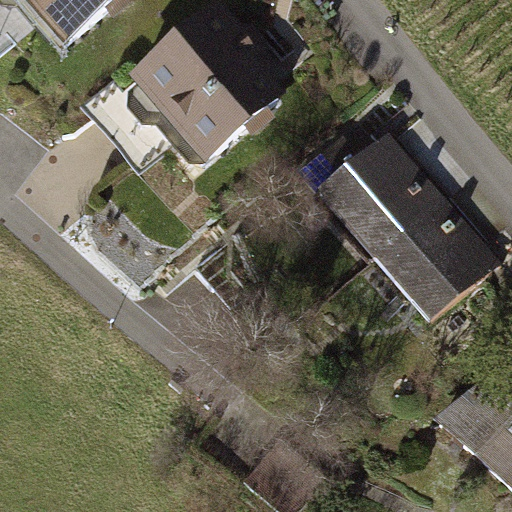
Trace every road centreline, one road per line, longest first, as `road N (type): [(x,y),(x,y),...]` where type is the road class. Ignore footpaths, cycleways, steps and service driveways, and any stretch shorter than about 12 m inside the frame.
road 1 (motorway): [(0,324),(382,0)]
road 2 (residential): [(352,0),(511,194)]
